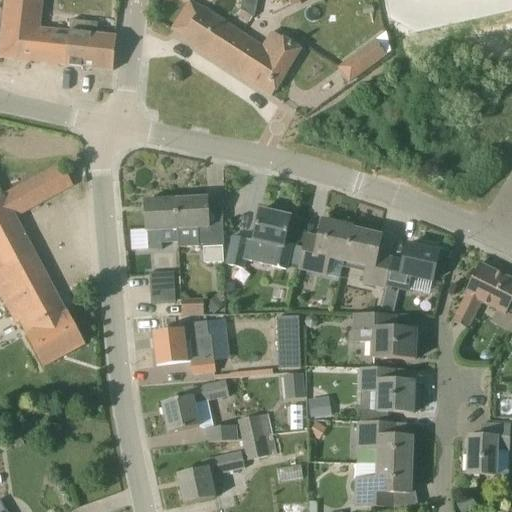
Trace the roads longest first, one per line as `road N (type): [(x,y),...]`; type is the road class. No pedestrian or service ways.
road 1 (tertiary): [(511,248),(300,168),(110,128)]
road 2 (residential): [(146,511),(105,234),(110,128)]
road 3 (residential): [(444,511),(450,377)]
road 4 (unclassified): [(110,128),(136,0)]
